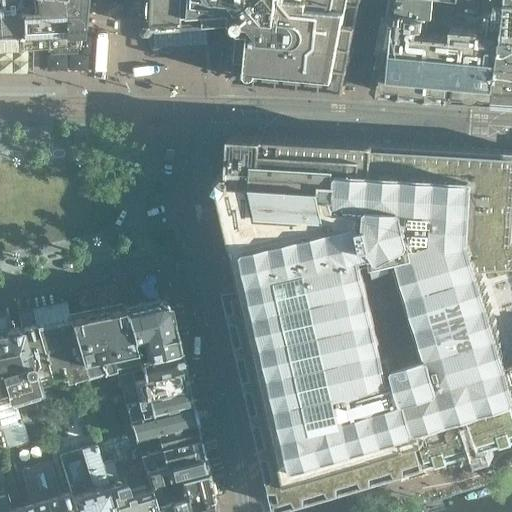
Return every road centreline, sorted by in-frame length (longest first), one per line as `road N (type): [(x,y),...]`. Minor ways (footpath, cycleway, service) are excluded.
road 1 (residential): [(193,251),(206,199),(204,141),(232,115),(252,109),(511,125)]
road 2 (residential): [(193,251),(250,511)]
road 3 (residential): [(0,291),(193,251)]
road 4 (residential): [(511,453),(323,511)]
